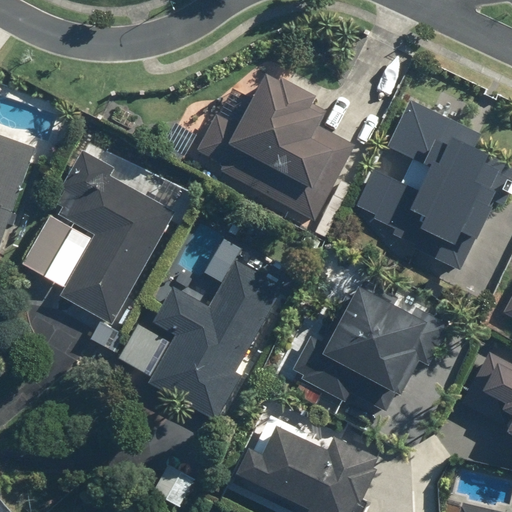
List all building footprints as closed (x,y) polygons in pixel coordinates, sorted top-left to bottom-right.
[(225,171),(320,221),(361,143),(327,125),(334,112),(320,105),(325,95),(277,70),(248,127),(222,113),(202,151),(228,164),(225,171)] [(430,192),(380,169),(363,205),(403,224),(397,237),(473,272),(511,188),(511,163),(499,157),(501,152),(483,144),(488,134),(414,100),(393,146),(441,168),(430,192)] [(0,264),(40,148),(0,134),(0,264)] [(65,295),(117,324),(181,212),(115,175),(120,167),(88,149),(59,201),(68,207),(64,215),(100,235),(65,295)] [(241,372),(289,287),(240,260),(214,306),(178,286),(158,323),(179,335),(152,383),(222,421),(247,375),(241,372)] [(355,391),(392,411),(422,358),(436,365),(457,327),(370,279),(359,300),(352,296),(327,340),(318,335),(296,373),(348,402),(355,391)] [(511,360),(492,350),(465,402),(511,425),(511,434),(510,439),(511,439),(511,360)] [(259,447),(242,483),(304,511),(361,511),(388,457),(344,436),(337,449),(286,425),(272,453),(259,447)] [(172,511),(175,511),(181,502),(186,504),(201,476),(173,462),(158,489),(170,496),(164,507),(172,511)] [(511,511),(467,502),(465,511),(511,511)]
